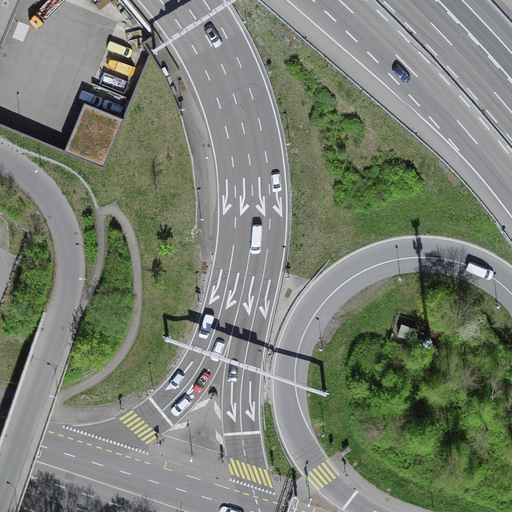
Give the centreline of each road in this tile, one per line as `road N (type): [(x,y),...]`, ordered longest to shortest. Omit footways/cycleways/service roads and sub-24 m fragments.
road 1 (motorway): [(355,511),(300,445),(288,416),(284,379),(298,322),(320,291),(379,253),(444,249),(511,280)]
road 2 (motorway): [(181,0),(232,90),(248,150),(253,212),(242,293)]
road 3 (motorway): [(242,293),(174,400),(55,474)]
road 4 (motorway): [(339,0),(511,187)]
road 5 (motorway): [(242,293),(242,435),(259,511)]
road 6 (motorway): [(511,112),(407,0)]
road 7 (secondary): [(169,511),(55,474)]
